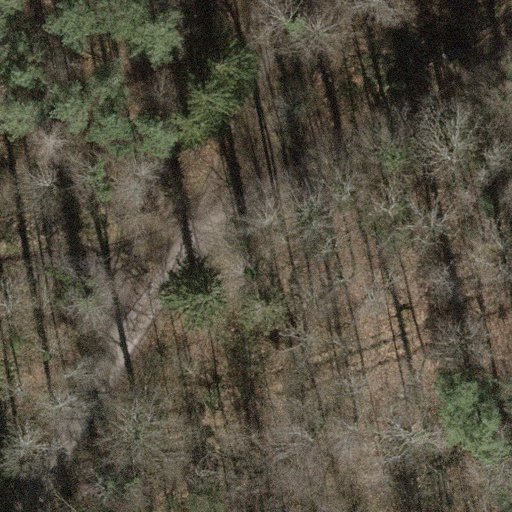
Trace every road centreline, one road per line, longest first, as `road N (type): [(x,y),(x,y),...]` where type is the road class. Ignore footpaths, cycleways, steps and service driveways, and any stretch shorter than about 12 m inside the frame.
road 1 (track): [(0,267),(163,235),(235,206),(511,45)]
road 2 (track): [(367,511),(220,367),(118,327)]
road 3 (track): [(24,511),(163,235)]
road 4 (track): [(235,206),(258,0)]
